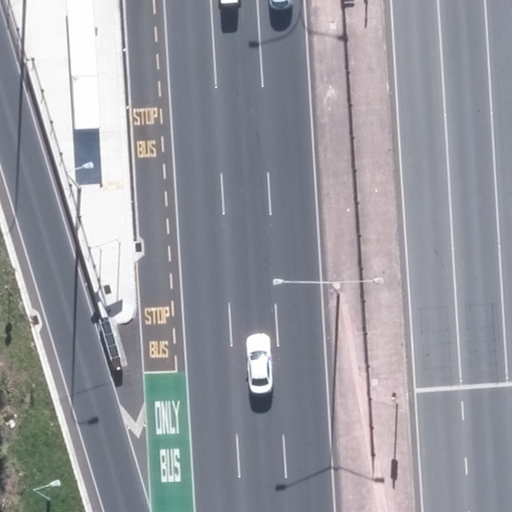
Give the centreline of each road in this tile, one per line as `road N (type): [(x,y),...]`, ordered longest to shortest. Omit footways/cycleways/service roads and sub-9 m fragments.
road 1 (primary): [(288,511),(254,0)]
road 2 (primary): [(434,0),(465,511)]
road 3 (motorway): [(122,511),(0,87)]
